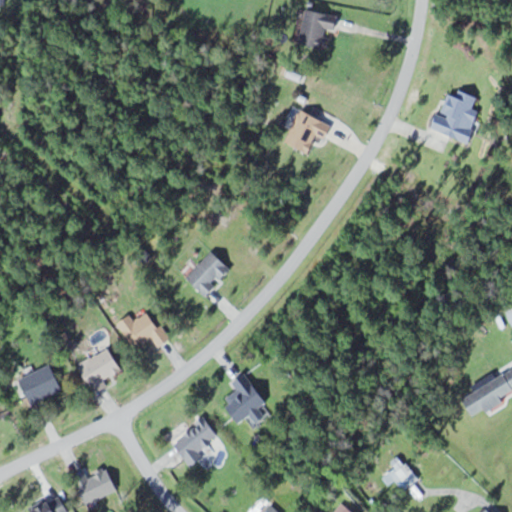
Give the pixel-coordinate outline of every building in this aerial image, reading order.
[(325,47),(329,27),(338,29),(342,15),(308,7),(300,42),(325,47)] [(328,139),(335,124),(303,108),(287,140),(310,151),(318,134),(328,139)] [(234,270),(216,250),(189,275),(207,295),(234,270)] [(131,314),(119,322),(139,349),(154,337),(161,347),(172,339),(151,310),(136,321),(131,314)] [(125,370),(111,346),(80,365),(95,389),(125,370)] [(33,404),(65,389),(53,363),(21,378),(33,404)] [(511,371),(463,397),(474,418),(505,401),(503,396),(511,391),(511,371)] [(268,416),(261,408),(270,400),(247,373),(235,383),(241,390),(224,404),(241,424),(252,414),(259,423),(268,416)] [(193,466),(204,458),(199,451),(221,436),(208,416),(174,439),(193,466)] [(120,486),(107,465),(78,483),(92,504),(120,486)] [(71,511),(64,495),(33,509),(34,511),(71,511)] [(357,511),(344,501),(334,511),(357,511)]
